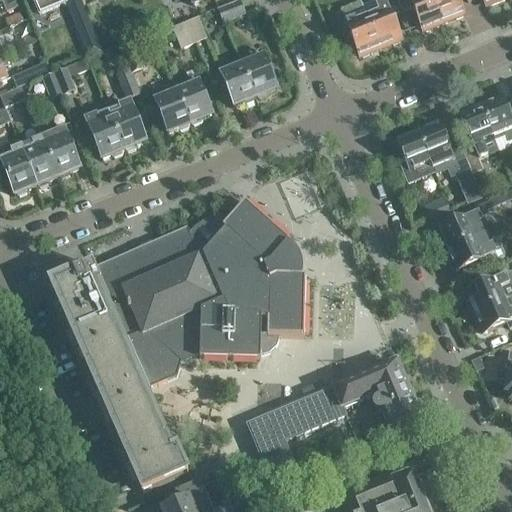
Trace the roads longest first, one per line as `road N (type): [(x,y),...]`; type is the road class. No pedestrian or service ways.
road 1 (residential): [(502,488),(335,121)]
road 2 (residential): [(0,253),(335,121)]
road 3 (residential): [(104,511),(0,275)]
road 4 (residential): [(511,48),(335,121)]
road 5 (residential): [(335,121),(284,0)]
